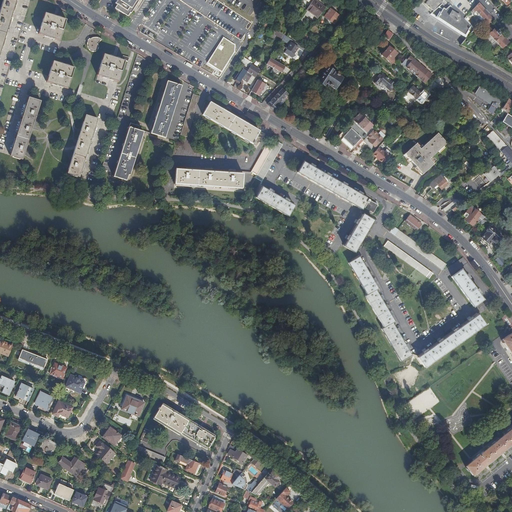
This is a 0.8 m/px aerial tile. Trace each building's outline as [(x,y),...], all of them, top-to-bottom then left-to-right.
[(3,0),(0,11),(0,54),(16,0),(3,0)] [(118,0),(115,4),(117,6),(115,10),(127,18),(130,14),(131,15),(138,3),(139,4),(141,0),(118,0)] [(314,16),(318,19),(326,9),(314,0),(313,0),(307,9),(314,14),(314,16)] [(480,15),(484,20),(489,15),(479,4),(472,11),(474,13),(476,12),(479,15),(480,15)] [(443,10),(439,7),(435,11),(432,14),(466,37),(472,26),(450,5),(446,9),(444,7),(443,10)] [(334,25),(341,17),(331,10),(325,17),(334,25)] [(59,42),(66,21),(45,14),(39,35),(59,42)] [(488,24),(493,20),(489,15),(484,20),(488,24)] [(266,23),(264,28),(269,32),(272,28),(266,23)] [(287,36),(291,30),(286,27),(283,33),(287,36)] [(275,35),(281,39),(283,35),(277,31),(275,35)] [(389,41),(393,35),(388,31),(383,37),(389,41)] [(502,49),(509,43),(505,38),(504,38),(501,35),(501,34),(498,31),(496,33),(494,31),(489,35),(493,39),(492,41),(496,46),(498,44),(502,49)] [(281,39),(281,40),(290,46),(287,50),(300,58),(304,52),(306,50),(287,38),(283,35),(281,39)] [(306,46),(310,41),(305,37),(301,42),(306,46)] [(93,53),(94,53),(96,52),(98,51),(99,49),(99,47),(98,45),(101,41),(100,40),(96,39),(94,39),(92,39),(90,41),(89,42),(88,44),(87,46),(88,48),(88,50),(89,51),(91,53),(93,53)] [(214,45),(212,47),(222,53),(223,51),(214,45)] [(222,53),(212,47),(208,54),(217,60),(216,61),(217,62),(217,63),(220,65),(221,64),(222,65),(223,64),(225,66),(231,57),(228,55),(229,54),(223,50),(223,51),(222,53)] [(393,59),(397,54),(389,47),(382,56),(391,64),(393,65),(395,62),(395,60),(393,59)] [(118,83),(125,62),(104,56),(97,76),(118,83)] [(410,57),(407,61),(410,63),(406,68),(424,84),(432,75),(410,57)] [(269,58),(265,65),(272,69),(272,70),(280,74),(284,67),(269,58)] [(235,81),(239,84),(242,80),(251,66),(252,64),(246,60),(242,65),(244,66),(235,81)] [(410,63),(407,61),(406,60),(402,64),(406,68),(410,63)] [(53,62),(47,83),(67,90),(74,69),(53,62)] [(251,66),(242,80),(247,83),(251,75),(255,78),(259,71),(251,66)] [(332,87),(333,88),(340,77),(333,72),(328,69),(327,69),(326,71),(322,78),(320,79),(321,80),(319,82),(324,86),(326,83),(329,85),(329,86),(332,87)] [(390,91),(395,85),(382,73),(373,83),(377,86),(380,82),(390,91)] [(258,98),(265,84),(256,80),(249,93),(258,98)] [(181,87),(167,82),(151,135),(165,139),(166,140),(166,138),(165,138),(170,123),(171,123),(172,121),(171,121),(175,106),(177,106),(177,104),(176,103),(181,88),(182,89),(183,87),(181,87)] [(425,99),(412,87),(410,90),(408,92),(421,104),(425,99)] [(473,95),(497,107),(501,99),(477,87),(473,95)] [(268,106),(273,111),(279,105),(279,104),(288,95),(282,90),(268,106)] [(200,98),(193,96),(181,136),(187,138),(200,98)] [(28,98),(10,157),(22,160),(41,102),(28,98)] [(508,113),(511,107),(511,102),(508,100),(506,104),(502,109),(508,113)] [(259,132),(210,104),(203,116),(256,148),(263,136),(259,133),(259,132)] [(361,139),(363,141),(367,137),(373,131),(375,128),(360,114),(358,115),(357,115),(353,119),(354,120),(338,138),(351,150),(361,139)] [(511,116),(508,114),(504,120),(502,122),(506,125),(511,128),(511,116)] [(86,116),(67,174),(79,178),(98,120),(86,116)] [(138,131),(140,127),(130,124),(129,128),(128,128),(128,129),(129,130),(124,145),(123,144),(122,147),(123,147),(118,162),(117,162),(116,164),(118,164),(114,176),(127,180),(128,176),(130,176),(143,133),(138,131)] [(495,129),(504,139),(510,135),(497,126),(496,129),(495,129)] [(373,131),(367,137),(370,140),(368,142),(375,148),(382,139),(377,135),(373,131)] [(498,149),(504,144),(493,132),(487,136),(498,149)] [(429,160),(446,143),(437,134),(420,150),(415,145),(408,151),(409,153),(405,156),(421,173),(425,170),(426,171),(433,164),(429,160)] [(283,146),(277,143),(273,150),(258,176),(256,180),(262,183),(283,146)] [(501,152),(507,147),(504,144),(498,149),(501,152)] [(258,176),(273,150),(266,146),(251,173),(258,176)] [(511,169),(511,170),(511,169),(511,152),(507,147),(501,152),(510,163),(508,165),(509,167),(511,169)] [(379,148),(373,155),(383,164),(390,156),(385,152),(384,153),(379,148)] [(315,168),(311,166),(305,162),(298,174),(362,211),(364,207),(366,208),(365,209),(374,214),(378,206),(368,200),(369,199),(362,195),(359,193),(346,186),(343,184),(331,177),(327,175),(315,168)] [(466,172),(471,167),(467,162),(461,167),(466,172)] [(491,182),(500,175),(494,167),(485,174),(491,182)] [(502,175),(511,169),(509,167),(501,174),(501,175),(502,175)] [(242,190),(243,175),(176,170),(175,185),(242,190)] [(440,174),(428,184),(432,189),(437,185),(441,190),(448,185),(440,174)] [(273,193),(270,191),(263,187),(256,199),(288,218),(295,206),(288,202),(285,200),(273,193)] [(443,210),(446,215),(456,207),(459,209),(461,210),(462,209),(458,205),(457,206),(453,202),(443,210)] [(456,207),(446,215),(450,217),(455,213),(454,213),(459,209),(456,207)] [(464,220),(473,228),(478,223),(479,223),(484,219),(485,218),(480,214),(475,210),(474,212),(470,208),(463,217),(465,219),(464,220)] [(349,237),(347,240),(343,247),(355,254),(373,222),(362,215),(358,222),(356,225),(349,237)] [(410,217),(407,221),(410,224),(409,226),(411,228),(413,226),(416,228),(415,229),(418,232),(422,226),(410,217)] [(478,223),(473,228),(481,236),(486,231),(478,223)] [(385,229),(442,271),(446,266),(394,227),(392,230),(387,226),(385,229)] [(491,229),(490,228),(486,232),(487,233),(481,239),(489,246),(492,242),(495,244),(497,242),(498,242),(502,238),(492,228),(491,229)] [(384,248),(429,280),(433,275),(388,242),(384,248)] [(379,290),(375,283),(373,280),(366,267),(364,264),(360,258),(349,265),(367,296),(365,298),(384,329),(382,331),(400,363),(412,356),(408,349),(406,346),(399,333),(397,330),(393,324),(395,323),(392,316),(390,313),(382,300),(381,297),(377,291),(379,290)] [(463,258),(455,262),(459,268),(466,263),(463,258)] [(484,300),(480,294),(477,291),(469,279),(467,276),(462,270),(452,278),(473,308),(484,300)] [(426,351),(423,354),(417,358),(425,369),(485,326),(477,315),(471,319),(468,322),(456,330),(453,332),(441,341),(438,343),(426,351)] [(511,334),(502,341),(511,356),(511,429),(465,468),(473,477),(485,468),(487,467),(487,466),(500,455),(501,455),(502,454),(502,453),(511,445),(511,334)] [(13,344),(1,340),(0,342),(0,353),(8,357),(13,344)] [(47,360),(26,352),(22,351),(19,358),(23,360),(44,368),(47,360)] [(66,368),(55,364),(52,371),(51,371),(49,374),(62,379),(66,368)] [(82,381),(70,376),(65,387),(80,393),(84,384),(84,383),(83,381),(82,381)] [(14,382),(2,377),(0,381),(0,383),(5,386),(3,393),(9,396),(14,382)] [(33,390),(21,384),(15,397),(23,400),(28,402),(33,390)] [(417,417),(440,402),(430,387),(407,402),(417,417)] [(53,398),(40,392),(35,403),(48,410),(53,398)] [(128,397),(141,402),(141,400),(126,394),(121,406),(123,406),(124,403),(125,404),(128,397)] [(123,406),(122,410),(124,411),(138,417),(144,403),(141,402),(128,397),(125,404),(124,403),(123,406)] [(72,408),(59,402),(53,415),(58,417),(59,414),(68,418),(72,408)] [(216,435),(162,404),(160,408),(159,408),(158,410),(159,410),(153,420),(180,436),(181,434),(207,450),(216,435)] [(22,428),(11,423),(5,436),(9,438),(10,439),(11,440),(12,441),(14,440),(16,441),(22,428)] [(122,436),(109,427),(102,437),(114,446),(122,436)] [(152,433),(145,430),(144,432),(145,432),(142,441),(147,444),(152,433)] [(30,432),(27,431),(22,441),(33,447),(39,436),(30,432)] [(47,438),(45,437),(38,451),(43,453),(51,455),(52,451),(53,452),(56,446),(48,442),(49,439),(47,438)] [(114,454),(100,442),(96,447),(100,450),(96,455),(106,464),(114,454)] [(165,459),(135,445),(132,452),(162,465),(165,459)] [(246,456),(230,446),(228,450),(230,451),(227,455),(232,458),(241,464),(246,456)] [(194,462),(177,455),(174,461),(179,463),(179,462),(187,465),(185,471),(194,475),(198,464),(194,462)] [(256,456),(253,460),(251,463),(250,464),(256,469),(261,464),(263,466),(265,464),(264,462),(256,456)] [(71,464),(61,458),(57,464),(76,476),(80,471),(82,472),(86,467),(74,459),(71,464)] [(2,465),(0,469),(0,473),(4,476),(6,470),(12,473),(16,465),(5,459),(2,465)] [(127,482),(136,464),(127,460),(119,478),(127,482)] [(250,464),(251,463),(248,461),(239,472),(242,473),(250,464)] [(159,467),(156,466),(150,481),(161,487),(162,484),(176,490),(181,480),(166,473),(167,471),(161,469),(161,468),(159,467)] [(35,473),(24,469),(20,479),(30,484),(35,473)] [(281,477),(272,469),(258,485),(251,493),(255,495),(267,481),(274,487),(278,483),(277,481),(281,477)] [(222,476),(221,480),(232,485),(234,482),(230,480),(232,475),(224,472),(222,476)] [(241,474),(239,476),(234,482),(232,485),(235,486),(245,491),(246,491),(250,493),(251,493),(258,485),(254,482),(251,485),(247,485),(245,484),(243,485),(243,480),(244,478),(244,476),(241,474)] [(51,481),(41,476),(36,486),(47,491),(51,481)] [(232,485),(221,480),(215,493),(226,498),(226,496),(224,495),(227,488),(233,490),(235,486),(232,485)] [(293,488),(289,484),(275,500),(277,501),(283,506),(287,509),(287,510),(292,504),(285,497),(293,488)] [(93,501),(104,506),(112,488),(104,485),(102,490),(98,488),(93,501)] [(86,498),(76,493),(72,503),(82,507),(86,498)] [(10,502),(12,498),(8,496),(3,494),(0,501),(0,507),(1,508),(3,507),(4,505),(7,506),(9,501),(10,502)] [(216,511),(222,500),(214,496),(208,509),(215,511),(216,511)] [(24,511),(27,511),(30,506),(12,498),(10,502),(9,504),(12,506),(15,505),(14,508),(12,508),(11,511),(13,511),(12,511),(21,511),(22,511),(24,511)] [(249,505),(247,509),(253,511),(264,511),(260,510),(260,508),(257,507),(258,503),(255,502),(256,501),(252,499),(251,500),(250,500),(247,505),(249,505)] [(104,506),(93,501),(92,504),(103,509),(104,506)] [(178,511),(181,506),(171,502),(166,511),(178,511)]
